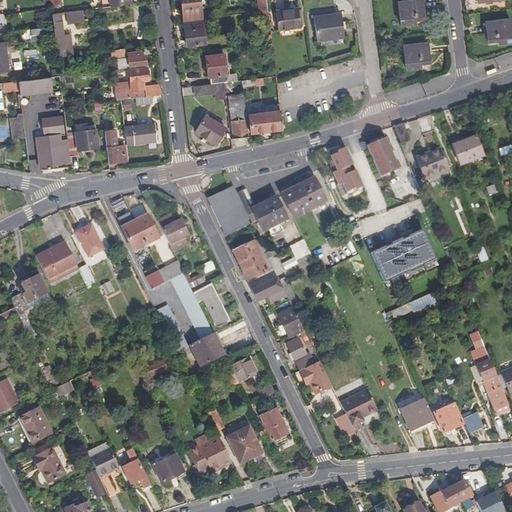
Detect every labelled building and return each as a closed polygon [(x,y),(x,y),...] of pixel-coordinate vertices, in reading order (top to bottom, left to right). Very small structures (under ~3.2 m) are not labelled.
[(181,0),(184,22),(203,20),(200,0),(181,0)] [(258,0),(260,13),(264,12),(269,12),(267,0),(258,0)] [(401,26),(416,25),(416,21),(426,20),(423,0),(419,0),(399,2),(401,26)] [(278,31),(301,28),(299,9),(276,11),(278,31)] [(84,10),(66,12),(68,25),(85,23),(84,10)] [(57,57),(72,55),(70,34),(62,34),(60,13),(58,13),(52,14),(53,26),(54,33),(57,57)] [(316,41),(344,37),(340,14),(314,18),(316,41)] [(203,20),(184,22),(188,51),(207,49),(203,20)] [(498,46),(511,45),(509,22),(488,24),(489,35),(488,35),(489,44),(497,43),(498,46)] [(39,35),(54,33),(53,26),(20,30),(21,39),(29,38),(29,41),(39,40),(39,35)] [(0,71),(9,70),(5,43),(0,43),(0,71)] [(431,63),(429,44),(404,47),(407,70),(421,68),(421,64),(431,63)] [(126,57),(125,49),(110,50),(111,60),(116,60),(117,69),(130,68),(130,66),(147,64),(146,56),(143,56),(142,52),(129,53),(129,57),(126,57)] [(211,78),(211,85),(224,84),(231,82),(236,82),(236,78),(227,79),(226,76),(228,76),(225,54),(206,57),(209,79),(211,78)] [(115,84),(116,101),(135,99),(152,96),(163,95),(162,85),(144,87),(144,79),(149,79),(148,68),(129,71),(130,82),(115,84)] [(61,87),(76,85),(75,74),(59,76),(61,87)] [(52,90),(51,77),(20,81),(21,90),(22,93),(41,91),(52,90)] [(21,90),(20,81),(5,83),(6,91),(21,90)] [(224,84),(225,93),(232,92),(231,82),(224,84)] [(211,85),(195,87),(196,96),(219,93),(220,99),(226,99),(225,93),(224,84),(211,85)] [(153,104),(152,96),(135,99),(136,107),(153,104)] [(234,139),(249,138),(244,96),(229,97),(234,139)] [(283,130),(283,123),(281,112),(249,115),(251,134),(283,130)] [(15,138),(27,136),(26,126),(21,126),(20,116),(13,117),(15,138)] [(215,144),(225,127),(205,116),(196,133),(215,144)] [(45,169),(70,166),(69,157),(67,139),(60,140),(60,135),(64,135),(62,117),(44,119),(46,136),(38,137),(41,163),(45,169)] [(124,127),(127,145),(157,141),(155,124),(124,127)] [(402,124),(391,127),(399,145),(406,142),(402,124)] [(95,129),(66,132),(67,139),(69,157),(78,156),(78,150),(97,148),(95,129)] [(104,131),(108,162),(126,160),(124,146),(114,147),(113,139),(117,139),(116,130),(104,131)] [(365,147),(378,177),(396,169),(383,139),(365,147)] [(482,159),(475,139),(451,147),(459,167),(482,159)] [(500,156),(511,152),(511,145),(498,150),(500,156)] [(344,194),(361,187),(353,170),(353,171),(348,172),(346,167),(350,165),(351,165),(343,148),(327,155),(330,162),(326,164),(331,175),(331,176),(333,180),(336,185),(340,183),(344,194)] [(437,149),(413,159),(422,180),(445,170),(437,149)] [(281,193),(293,216),(325,200),(313,177),(281,193)] [(233,184),(207,197),(210,204),(237,191),(233,184)] [(494,187),(486,190),(489,198),(497,195),(494,187)] [(249,202),(252,201),(245,188),(237,192),(251,221),(254,220),(251,214),(253,212),(263,230),(287,218),(276,195),(251,207),(249,202)] [(252,222),(251,221),(237,192),(237,191),(210,204),(217,219),(225,235),(252,222)] [(146,245),(134,222),(134,223),(129,213),(119,218),(123,227),(121,229),(133,252),(146,245)] [(147,216),(134,222),(146,245),(159,239),(147,216)] [(174,221),(161,228),(176,258),(190,251),(187,244),(192,241),(184,226),(178,230),(174,221)] [(77,232),(78,235),(83,244),(89,257),(101,252),(88,226),(77,232)] [(382,283),(435,259),(421,229),(369,253),(382,283)] [(262,244),(260,238),(233,251),(240,266),(247,280),(253,277),(262,273),(273,268),(274,267),(268,255),(262,244)] [(311,253),(304,240),(291,247),(298,260),(311,253)] [(86,263),(78,267),(65,243),(37,257),(46,275),(51,284),(78,270),(87,288),(96,283),(86,263)] [(273,246),(262,244),(268,255),(276,251),(273,246)] [(484,263),(489,261),(484,250),(478,252),(481,259),(482,259),(484,263)] [(288,253),(281,257),(288,272),(296,268),(288,253)] [(356,271),(363,268),(357,256),(350,259),(356,271)] [(216,269),(212,261),(201,266),(206,274),(216,269)] [(184,274),(178,262),(159,272),(165,283),(172,280),(184,274)] [(486,275),(492,272),(489,266),(483,269),(486,275)] [(273,268),(262,273),(264,277),(271,273),(270,273),(274,271),(273,268)] [(159,272),(147,278),(152,289),(165,283),(159,272)] [(191,283),(203,277),(201,274),(190,279),(187,272),(184,274),(187,281),(189,284),(191,283)] [(172,280),(175,287),(187,281),(184,274),(172,280)] [(22,292),(10,299),(14,306),(18,314),(24,311),(30,308),(29,308),(27,303),(48,292),(50,297),(55,307),(61,304),(51,284),(46,275),(40,277),(39,275),(22,284),(27,294),(23,296),(22,292)] [(195,292),(209,285),(204,276),(203,277),(191,283),(195,292)] [(271,291),(275,289),(277,294),(285,290),(282,283),(279,276),(252,289),(256,298),(261,296),(263,298),(272,294),(271,291)] [(282,283),(285,290),(292,303),(296,301),(287,280),(282,283)] [(114,291),(110,281),(102,285),(107,294),(114,291)] [(201,339),(214,333),(198,303),(193,293),(189,284),(187,281),(175,287),(201,339)] [(230,322),(211,284),(209,285),(195,292),(193,293),(198,303),(204,301),(217,328),(230,322)] [(408,302),(412,309),(433,300),(432,296),(438,293),(437,289),(408,302)] [(27,303),(29,308),(50,297),(48,292),(27,303)] [(294,306),(298,315),(302,313),(296,301),(292,303),(294,306)] [(412,309),(408,302),(389,311),(393,319),(412,311),(412,309)] [(67,318),(61,304),(55,307),(53,308),(60,322),(67,318)] [(167,305),(155,311),(159,319),(176,352),(188,346),(167,305)] [(304,328),(298,315),(294,306),(278,315),(279,316),(275,317),(279,323),(282,322),(289,339),(301,333),(305,331),(304,328)] [(24,311),(18,314),(30,339),(35,336),(33,333),(34,332),(24,311)] [(484,381),(497,376),(477,330),(468,334),(475,349),(469,351),(475,365),(478,365),(484,381)] [(313,346),(305,331),(301,333),(308,348),(313,346)] [(201,339),(190,345),(201,367),(224,355),(214,333),(201,339)] [(287,344),(300,371),(312,365),(309,358),(311,357),(310,355),(308,355),(299,338),(287,344)] [(151,376),(167,368),(163,358),(146,366),(151,376)] [(249,358),(231,367),(234,373),(239,384),(240,385),(258,376),(249,358)] [(312,365),(300,371),(304,379),(311,376),(313,381),(319,392),(333,386),(320,361),(312,365)] [(138,365),(137,363),(131,367),(141,386),(146,383),(144,377),(138,365)] [(138,365),(144,377),(148,375),(142,363),(138,365)] [(49,364),(44,366),(44,367),(51,381),(53,385),(58,382),(49,364)] [(479,383),(484,381),(478,365),(475,365),(472,366),(479,383)] [(51,381),(44,367),(39,370),(46,383),(51,381)] [(511,393),(511,367),(500,373),(509,395),(511,393)] [(101,385),(93,369),(89,372),(92,378),(89,379),(94,389),(101,385)] [(205,378),(203,373),(193,377),(196,382),(205,378)] [(231,388),(239,384),(234,373),(226,378),(231,388)] [(311,376),(304,379),(307,385),(311,382),(313,381),(311,376)] [(497,376),(484,381),(479,383),(480,386),(486,384),(496,409),(502,407),(504,411),(510,408),(497,376)] [(19,403),(6,378),(0,381),(0,411),(0,413),(19,403)] [(55,388),(59,396),(74,389),(69,381),(55,388)] [(317,394),(319,392),(313,381),(311,382),(317,394)] [(262,399),(276,393),(272,385),(259,391),(262,399)] [(341,403),(347,415),(352,426),(363,421),(361,418),(360,416),(365,413),(366,416),(377,410),(368,390),(341,403)] [(434,420),(424,399),(401,410),(411,430),(425,423),(425,425),(434,420)] [(463,426),(452,403),(432,412),(441,432),(454,427),(455,430),(463,426)] [(32,443),(50,433),(36,409),(19,418),(32,443)] [(216,409),(207,414),(216,433),(226,428),(216,409)] [(287,435),(275,410),(261,417),(265,425),(262,426),(268,440),(271,438),(274,442),(275,441),(277,445),(288,439),(286,436),(287,435)] [(345,436),(355,431),(352,426),(347,415),(338,419),(345,436)] [(425,423),(411,430),(413,433),(425,426),(427,429),(436,424),(434,420),(425,425),(425,423)] [(261,449),(249,425),(227,436),(240,464),(260,455),(261,449)] [(195,439),(199,448),(209,443),(205,434),(195,439)] [(231,462),(219,438),(209,443),(199,448),(189,453),(200,475),(210,470),(211,471),(231,462)] [(99,477),(119,468),(104,439),(85,448),(95,469),(98,475),(99,477)] [(32,459),(36,467),(38,466),(41,471),(48,484),(65,474),(51,449),(32,459)] [(168,455),(151,464),(160,482),(183,471),(172,450),(167,453),(168,455)] [(151,487),(133,451),(127,454),(131,462),(123,466),(131,483),(138,480),(143,491),(151,487)] [(149,460),(151,464),(168,455),(167,453),(166,451),(149,460)] [(98,475),(95,469),(86,474),(97,496),(106,492),(99,477),(98,475)] [(471,492),(465,481),(454,486),(462,502),(473,496),(471,492)] [(484,482),(474,483),(475,492),(486,491),(484,482)] [(462,502),(454,486),(442,492),(441,490),(431,495),(439,511),(446,511),(451,510),(450,508),(462,502)] [(497,492),(476,502),(478,506),(481,511),(504,511),(507,511),(497,492)] [(86,511),(83,503),(72,507),(71,505),(63,508),(64,511),(86,511)] [(389,511),(384,503),(375,508),(376,511),(389,511)] [(424,511),(419,503),(404,511),(405,511),(426,511),(425,510),(424,511)]
